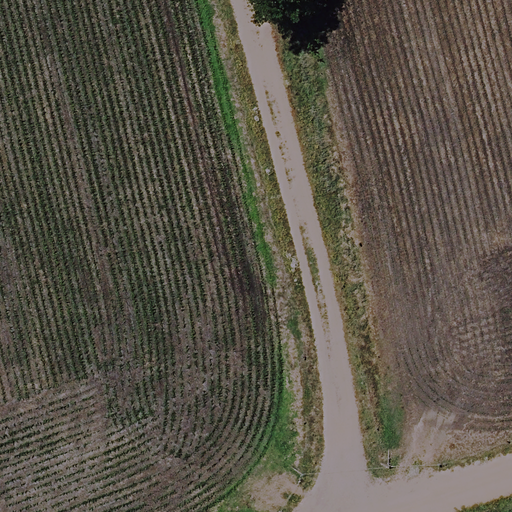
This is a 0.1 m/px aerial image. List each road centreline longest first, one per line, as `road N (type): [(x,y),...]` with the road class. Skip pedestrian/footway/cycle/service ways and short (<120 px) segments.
road 1 (track): [(244,0),(359,498)]
road 2 (track): [(511,441),(315,511)]
